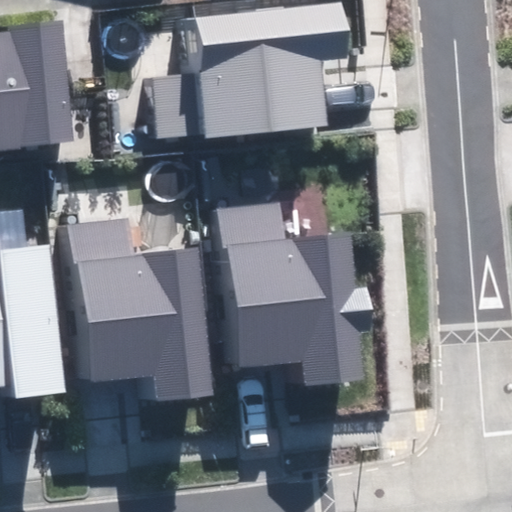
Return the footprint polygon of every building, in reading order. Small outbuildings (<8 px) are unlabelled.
[(148,77),(156,144),(332,122),(324,60),(353,57),(345,0),(340,0),(185,19),(191,72),(148,77)] [(64,19),(0,24),(0,148),(74,142),(64,19)] [(121,189),(155,152),(128,127),(94,163),(121,189)] [(213,354),(279,348),(281,376),(332,371),(329,343),(318,225),(262,230),(259,202),(199,208),(202,236),(213,354)] [(72,368),(137,362),(140,390),(190,385),(188,357),(176,239),(120,244),(118,216),(58,222),(60,250),(72,368)] [(0,397),(43,392),(26,233),(0,235),(0,397)] [(367,309),(398,338),(441,292),(409,262),(367,309)]
